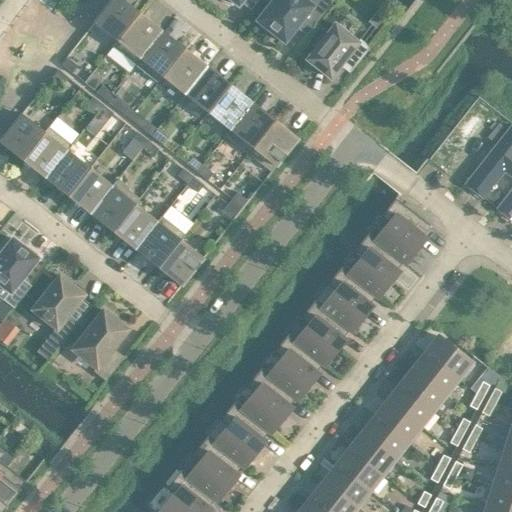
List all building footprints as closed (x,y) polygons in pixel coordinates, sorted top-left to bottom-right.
[(138,13),(120,0),(110,0),(94,21),(94,20),(93,21),(116,40),(117,40),(138,13)] [(304,0),(271,0),(256,20),(283,42),(295,27),(302,19),(311,26),(331,0),(307,0),(306,1),(304,0)] [(117,40),(116,40),(111,46),(134,64),(160,31),(138,13),(117,40)] [(329,78),(344,59),(354,66),(369,47),(359,39),(356,41),(334,24),(323,37),(320,34),(311,46),(314,48),(306,59),(329,78)] [(162,76),(183,49),(160,31),(134,64),(157,82),(162,76)] [(162,76),(184,94),(205,67),(183,49),(162,76)] [(71,73),(77,66),(66,58),(61,65),(71,73)] [(184,94),(207,111),(228,85),(205,67),(184,94)] [(62,85),(67,78),(57,69),(51,77),(62,85)] [(93,73),(85,82),(92,88),(100,78),(93,73)] [(101,85),(95,92),(106,100),(111,93),(101,85)] [(229,129),(250,103),(228,85),(207,111),(229,129)] [(111,93),(106,100),(128,118),(134,111),(111,93)] [(426,158),(457,182),(507,120),(476,95),(426,158)] [(96,112),(102,105),(92,97),(86,104),(96,112)] [(224,135),(247,153),(273,120),(250,103),(229,129),(224,135)] [(107,120),(112,113),(102,105),(96,112),(107,120)] [(134,111),(128,118),(141,128),(151,136),(157,129),(134,111)] [(0,142),(22,160),(43,133),(43,132),(19,114),(19,115),(0,139),(0,142)] [(297,139),(295,138),(273,120),(247,153),(270,172),(275,166),(276,165),(295,140),(296,140),(297,139)] [(511,123),(507,120),(457,182),(489,207),(511,177),(511,123)] [(44,178),(65,151),(66,151),(71,145),(48,126),(43,132),(43,133),(22,160),(44,178)] [(157,129),(151,136),(161,144),(167,137),(157,129)] [(141,148),(147,141),(137,133),(131,140),(141,148)] [(152,156),(158,149),(147,141),(141,148),(152,156)] [(88,169),(66,151),(65,151),(44,178),(67,195),(88,169)] [(196,172),(202,164),(192,156),(186,163),(196,172)] [(207,180),(212,173),(202,164),(196,172),(207,180)] [(187,184),(192,177),(182,168),(176,176),(187,184)] [(110,187),(110,186),(88,169),(67,195),(90,213),(110,187)] [(197,192),(203,185),(192,177),(187,184),(197,192)] [(511,177),(489,207),(511,225),(511,177)] [(115,180),(110,186),(110,187),(90,213),(112,231),(133,204),(134,205),(139,199),(115,180)] [(239,210),(246,200),(236,192),(228,201),(239,210)] [(375,237),(367,232),(366,233),(402,262),(404,264),(425,237),(423,236),(430,226),(394,198),(379,217),(387,222),(375,237)] [(231,219),(239,210),(228,201),(221,211),(231,219)] [(156,222),(155,222),(134,205),(133,204),(112,231),(135,249),(156,222)] [(170,206),(164,216),(186,230),(192,220),(170,206)] [(135,249),(157,267),(178,240),(179,241),(184,234),(160,216),(155,222),(156,222),(135,249)] [(402,262),(366,233),(353,250),(360,256),(348,271),(341,265),(339,268),(375,296),(377,298),(398,271),(396,270),(402,262)] [(37,258),(12,238),(10,240),(8,239),(0,248),(0,249),(2,251),(0,252),(0,297),(13,308),(30,286),(21,278),(37,258)] [(178,240),(157,267),(181,285),(182,284),(181,284),(201,260),(202,259),(179,241),(178,240)] [(375,296),(339,268),(326,284),(333,290),(321,305),(314,299),(312,301),(348,330),(350,331),(371,305),(369,303),(375,296)] [(58,275),(31,309),(33,311),(30,314),(42,324),(45,321),(54,328),(36,351),(47,359),(76,323),(66,316),(83,295),(58,275)] [(348,330),(312,301),(299,318),(306,324),(294,339),(287,333),(285,335),(321,364),(324,365),(344,339),(342,337),(348,330)] [(70,349),(95,368),(92,371),(105,380),(123,357),(112,348),(126,330),(127,331),(127,330),(101,309),(101,310),(101,311),(72,348),(71,347),(70,349)] [(321,364),(285,335),(272,352),(280,358),(268,373),(260,367),(259,369),(294,397),(297,399),(318,373),(316,371),(321,364)] [(430,342),(423,351),(457,378),(470,361),(437,336),(431,344),(430,342)] [(412,368),(444,394),(457,378),(423,351),(416,360),(417,361),(412,368)] [(404,374),(397,383),(431,410),(444,394),(412,368),(406,376),(404,374)] [(294,397),(259,369),(245,386),(253,392),(241,407),(233,401),(232,403),(268,431),(270,433),(291,407),(289,405),(294,397)] [(481,397),(488,385),(481,381),(475,393),(481,397)] [(386,400),(419,426),(431,410),(397,383),(391,392),(392,393),(386,400)] [(494,404),(500,391),(493,388),(487,400),(494,404)] [(475,409),(481,397),(475,393),(468,406),(475,409)] [(379,406),(372,415),(406,442),(419,426),(386,400),(381,408),(379,406)] [(487,416),(494,404),(487,400),(480,412),(487,416)] [(268,431),(232,403),(219,420),(226,426),(214,441),(207,435),(205,437),(241,465),(243,467),(264,440),(262,439),(268,431)] [(361,432),(393,458),(406,442),(372,415),(365,424),(367,425),(361,432)] [(462,434),(468,422),(461,418),(455,430),(462,434)] [(474,440),(480,428),(474,424),(467,437),(474,440)] [(455,446),(462,434),(455,430),(448,442),(455,446)] [(346,448),(348,449),(380,475),(393,458),(361,432),(355,440),(354,438),(346,448)] [(241,465),(205,437),(192,454),(199,460),(187,475),(180,469),(178,471),(214,499),(216,501),(237,474),(235,472),(241,465)] [(468,452),(474,440),(467,437),(461,449),(468,452)] [(334,463),(368,490),(380,475),(348,449),(343,456),(341,454),(334,463)] [(511,451),(504,449),(498,468),(511,473),(511,451)] [(442,470),(449,458),(442,455),(435,467),(442,470)] [(455,477),(461,465),(454,461),(448,473),(455,477)] [(329,473),(323,480),(355,506),(368,490),(334,463),(327,472),(329,473)] [(0,474),(0,511),(26,482),(6,467),(0,474)] [(436,482),(442,470),(435,467),(429,479),(436,482)] [(511,473),(498,468),(491,488),(511,494),(511,473)] [(214,499),(178,471),(165,488),(172,493),(159,510),(161,511),(207,511),(210,508),(208,506),(214,499)] [(448,489),(455,477),(448,473),(441,485),(448,489)] [(309,495),(330,511),(350,511),(355,506),(323,480),(317,488),(316,486),(309,495)] [(511,511),(511,494),(491,488),(485,507),(501,511),(511,511)] [(423,507),(429,495),(422,491),(416,503),(423,507)] [(302,504),(303,505),(298,511),(330,511),(309,495),(302,504)] [(432,511),(435,511),(441,501),(434,498),(428,510),(432,511)]
